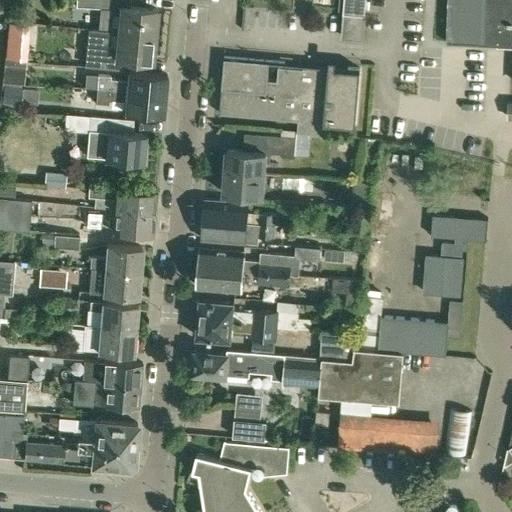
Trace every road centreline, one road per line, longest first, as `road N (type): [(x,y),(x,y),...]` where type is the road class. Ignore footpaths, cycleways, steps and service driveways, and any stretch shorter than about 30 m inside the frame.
road 1 (residential): [(140,497),(154,468),(196,0)]
road 2 (residential): [(140,497),(0,484)]
